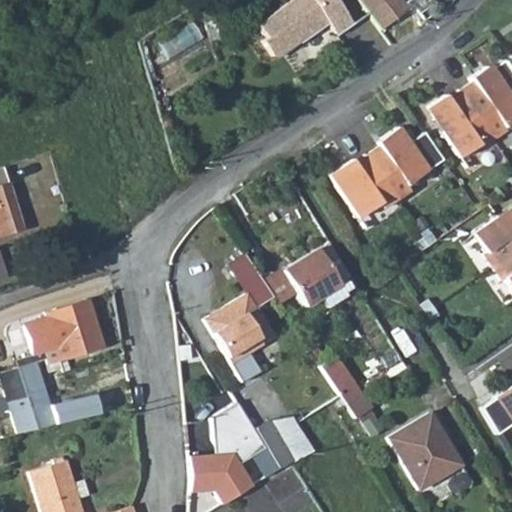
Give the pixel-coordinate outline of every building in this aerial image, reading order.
[(332,31),(349,19),(335,0),(286,0),(257,21),(281,55),(326,23),(332,31)] [(360,0),(380,27),(408,6),(403,0),(360,0)] [(472,80),(460,89),(492,137),(505,128),(504,125),(511,119),(511,96),(505,87),(503,89),(486,65),(469,76),(472,80)] [(492,137),(460,89),(447,97),(444,93),(427,105),(444,129),(441,131),(459,156),(478,144),(479,146),(492,137)] [(384,140),(365,153),(396,197),(409,188),(406,183),(427,169),(398,125),(382,136),(384,140)] [(412,138),(430,165),(442,157),(423,130),(412,138)] [(396,197),(365,153),(346,166),(343,162),(328,173),(358,216),(379,201),(383,206),(396,197)] [(0,167),(0,233),(22,227),(3,166),(0,167)] [(491,266),(511,251),(511,207),(499,217),(497,215),(471,232),(484,251),(482,252),(491,266)] [(328,237),(313,247),(334,282),(350,273),(330,239),(328,237)] [(313,247),(312,246),(279,267),(291,287),(301,304),(335,283),(334,282),(313,247)] [(261,277),(242,249),(224,260),(243,288),(201,315),(231,359),(262,338),(243,309),(270,291),(261,277)] [(511,251),(491,266),(500,279),(502,277),(511,291),(511,251)] [(291,287),(279,267),(261,277),(270,291),(275,298),(291,287)] [(44,350),(56,346),(59,359),(101,346),(87,300),(46,313),(47,318),(24,327),(32,354),(44,350)] [(59,359),(56,346),(44,350),(48,362),(59,359)] [(318,361),(337,390),(352,413),(368,404),(334,350),(318,361)] [(56,423),(48,400),(42,383),(34,360),(17,366),(25,394),(36,427),(56,423)] [(17,366),(0,371),(0,375),(8,400),(25,394),(17,366)] [(42,383),(48,400),(59,396),(54,379),(42,383)] [(511,390),(509,386),(494,397),(511,423),(511,390)] [(8,400),(17,432),(36,427),(25,394),(8,400)] [(234,466),(260,452),(228,402),(203,419),(204,440),(211,451),(208,453),(180,455),(181,477),(182,491),(206,489),(214,505),(245,488),(234,466)] [(386,436),(417,489),(460,463),(429,411),(386,436)] [(281,444),(267,421),(250,432),(276,473),(293,463),(281,444)] [(281,444),(293,463),(315,451),(303,431),(281,444)] [(82,511),(77,496),(72,482),(66,461),(64,461),(62,456),(52,459),(54,464),(28,472),(40,511),(82,511)] [(86,494),(81,479),(72,482),(77,496),(86,494)]
